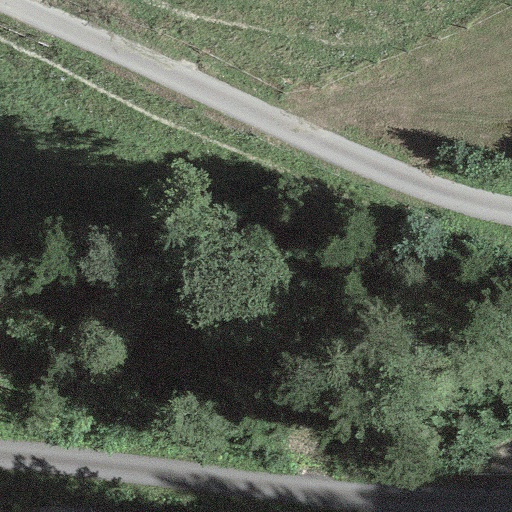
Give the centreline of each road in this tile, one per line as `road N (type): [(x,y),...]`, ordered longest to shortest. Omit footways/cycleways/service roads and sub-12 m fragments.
road 1 (track): [(511,212),(387,172),(5,0)]
road 2 (track): [(0,454),(387,499),(511,503)]
